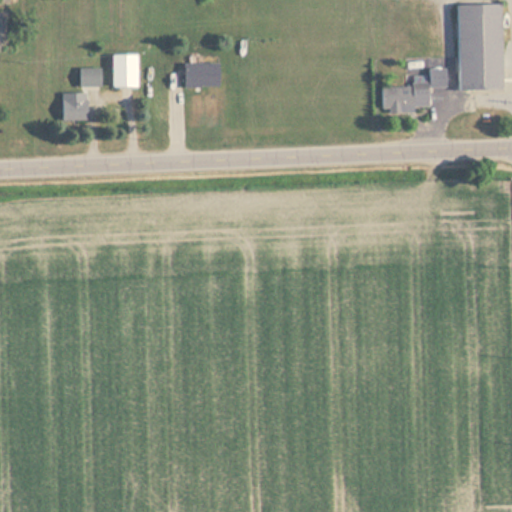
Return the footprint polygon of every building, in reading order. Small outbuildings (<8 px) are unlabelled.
[(456,90),(499,89),(499,4),(455,4),(456,90)] [(134,55),(110,55),(110,86),(134,86),(134,55)] [(216,87),(216,63),(181,63),(181,87),(216,87)] [(99,67),(78,67),(78,86),(99,86),(99,67)] [(380,85),(380,112),(413,112),(413,106),(426,106),(426,86),(444,86),(444,68),(425,68),(425,74),(411,74),(411,85),(380,85)] [(60,93),(60,121),(85,121),(85,93),(60,93)]
